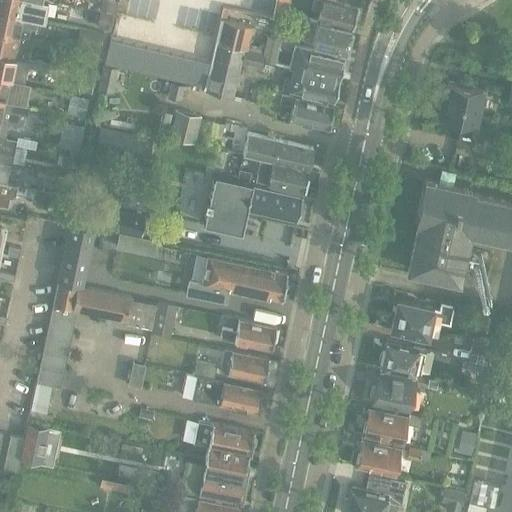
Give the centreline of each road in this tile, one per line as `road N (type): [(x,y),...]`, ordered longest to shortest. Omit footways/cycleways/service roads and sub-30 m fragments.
road 1 (secondary): [(285,511),(383,64)]
road 2 (residential): [(342,141),(260,511)]
road 3 (residential): [(312,511),(390,153)]
road 4 (residential): [(464,0),(416,56),(390,153)]
